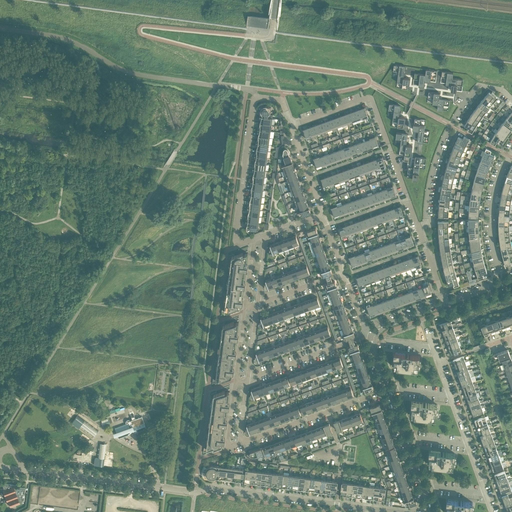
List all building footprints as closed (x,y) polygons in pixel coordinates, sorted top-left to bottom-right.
[(398,72),(398,77),(403,78),(403,77),(405,67),(394,65),(393,71),(398,72)] [(414,73),(412,95),(417,96),(433,98),(432,103),(438,104),(437,109),(443,110),(443,105),(449,105),(449,100),(453,100),(455,101),(457,85),(462,85),(463,80),(452,78),(453,73),(442,71),(440,82),(430,81),(431,76),(436,76),(437,71),(426,69),(425,75),(414,73)] [(403,78),(398,77),(397,82),(402,83),(402,88),(407,89),(409,78),(403,77),(403,78)] [(498,97),(496,95),(492,91),(490,93),(489,92),(485,96),(493,103),(497,99),(498,97)] [(493,103),(485,96),(481,101),(489,107),(493,103)] [(489,107),(481,101),(478,105),(477,105),(486,112),(489,107)] [(399,117),(399,116),(400,105),(389,104),(388,110),(394,110),(393,116),(399,117)] [(486,112),(477,105),(474,110),(483,116),(486,112)] [(267,107),(266,106),(265,106),(264,106),(263,107),(262,107),(262,108),(261,109),(261,110),(260,110),(260,111),(260,112),(261,113),(261,114),(262,115),(262,117),(259,116),(264,117),(266,117),(267,117),(269,118),(272,118),(273,115),(269,114),(270,113),(270,112),(270,111),(270,110),(270,109),(269,109),(269,108),(268,107),(267,107)] [(368,117),(365,107),(359,109),(362,118),(362,119),(368,117)] [(362,118),(359,109),(354,111),(357,120),(362,118),(362,119),(362,118)] [(483,116),(474,110),(471,115),(470,115),(479,121),(483,116)] [(357,120),(354,111),(349,113),(352,122),(357,120)] [(352,122),(349,113),(344,115),(347,123),(352,122)] [(347,123),(344,115),(339,117),(342,125),(347,123)] [(479,121),(470,115),(467,120),(476,125),(479,121)] [(271,125),(272,118),(269,118),(267,117),(266,117),(264,117),(259,116),(259,117),(262,117),(262,118),(261,118),(261,119),(261,120),(260,121),(260,122),(260,123),(263,123),(268,124),(271,125)] [(397,127),(403,128),(404,117),(399,116),(399,117),(393,116),(392,121),(398,122),(397,127)] [(342,125),(339,117),(334,118),(337,127),(342,125)] [(337,127),(334,118),(329,120),(332,129),(337,127)] [(407,178),(418,179),(420,163),(425,164),(426,158),(421,157),(423,141),(428,142),(429,136),(424,136),(425,125),(420,124),(420,119),(414,118),(414,123),(409,123),(408,126),(407,134),(396,132),(396,138),(401,139),(399,149),(405,150),(403,161),(407,161),(407,166),(408,166),(408,167),(407,178)] [(511,127),(511,123),(506,118),(502,123),(511,129),(511,127)] [(332,129),(329,120),(324,122),(327,131),(332,129)] [(476,125),(467,120),(464,125),(468,128),(467,130),(472,133),(473,130),(476,125)] [(327,131),(324,122),(318,124),(322,133),(327,131)] [(271,131),(271,125),(268,124),(263,123),(260,123),(260,124),(260,125),(260,126),(260,127),(260,128),(261,128),(260,130),(258,129),(262,130),(267,131),(271,131)] [(511,129),(502,123),(499,128),(498,128),(507,134),(511,129)] [(322,133),(318,124),(313,126),(317,135),(322,133)] [(317,135),(313,126),(308,128),(311,136),(312,136),(312,137),(312,136),(317,135)] [(311,136),(308,128),(303,129),(306,138),(307,139),(312,137),(312,136),(311,136)] [(507,134),(498,128),(495,133),(504,139),(507,134)] [(270,138),(271,131),(267,131),(262,130),(258,129),(258,130),(260,130),(260,131),(259,132),(259,133),(259,134),(258,135),(258,136),(261,137),(267,137),(270,138)] [(504,139),(495,133),(489,142),(495,145),(496,142),(500,144),(504,139)] [(269,144),(270,138),(267,137),(261,137),(258,136),(258,137),(258,138),(258,139),(258,140),(258,141),(259,142),(259,143),(256,142),(256,143),(261,143),(266,144),(269,144)] [(378,146),(375,137),(375,136),(369,138),(370,139),(373,148),(378,146)] [(465,146),(467,141),(469,138),(464,136),(462,138),(458,136),(456,142),(455,142),(465,146)] [(370,139),(369,138),(370,139),(365,141),(368,150),(373,148),(370,139)] [(368,150),(365,141),(360,143),(363,152),(368,150)] [(465,146),(455,142),(453,147),(463,151),(465,146)] [(268,151),(269,144),(266,144),(261,143),(256,143),(259,143),(258,144),(258,145),(257,146),(257,147),(257,148),(257,149),(256,149),(260,150),(265,150),(268,151)] [(363,152),(360,143),(355,145),(358,153),(363,152)] [(358,153),(355,145),(350,146),(353,155),(358,153)] [(353,155),(350,146),(345,148),(348,157),(353,155)] [(461,156),(463,151),(453,147),(451,153),(461,156)] [(348,157),(345,148),(339,150),(343,159),(348,157)] [(492,161),(494,155),(490,153),(491,150),(486,148),(482,156),(492,161)] [(267,157),(268,151),(265,150),(260,150),(256,149),(256,150),(256,151),(256,152),(256,153),(257,153),(257,154),(256,155),(257,155),(257,156),(254,155),(254,156),(259,156),(264,157),(267,157)] [(292,162),(288,150),(287,150),(287,149),(286,149),(285,149),(284,149),(283,150),(283,151),(283,154),(284,157),(283,158),(282,162),(284,161),(285,165),(292,162)] [(343,159),(339,150),(334,152),(338,161),(343,159)] [(338,161),(334,152),(329,154),(332,163),(338,161)] [(459,162),(461,157),(461,156),(451,153),(449,158),(459,162)] [(332,163),(329,154),(324,156),(327,164),(332,163)] [(266,164),(267,157),(264,157),(259,156),(254,156),(257,156),(257,157),(256,157),(256,158),(256,159),(255,160),(255,161),(255,162),(258,163),(263,163),(266,164)] [(319,157),(319,156),(313,158),(317,168),(322,166),(319,157)] [(327,164),(324,156),(319,157),(319,156),(319,157),(322,166),(327,164)] [(489,166),(492,161),(482,156),(480,162),(489,166)] [(385,166),(382,157),(377,159),(380,167),(380,169),(386,167),(385,166)] [(457,167),(459,162),(449,158),(447,164),(457,167)] [(380,167),(377,159),(372,161),(375,169),(380,168),(380,169),(380,167)] [(294,167),(292,162),(285,165),(284,161),(282,162),(281,162),(284,171),(294,167)] [(375,169),(372,161),(367,162),(370,171),(375,169)] [(265,170),(266,164),(263,163),(258,163),(255,162),(255,163),(255,164),(255,165),(255,166),(255,167),(255,168),(255,169),(253,169),(257,169),(262,170),(265,170)] [(370,171),(367,162),(362,164),(365,173),(370,171)] [(487,171),(489,166),(480,162),(478,168),(477,168),(487,171)] [(365,173),(362,164),(357,166),(360,175),(365,173)] [(455,172),(457,167),(447,164),(445,170),(455,172)] [(360,175),(357,166),(351,168),(355,177),(360,175)] [(296,172),(294,167),(284,171),(286,176),(296,172)] [(355,177),(351,168),(346,170),(350,178),(355,177)] [(486,177),(487,171),(477,168),(476,174),(475,174),(486,177)] [(265,177),(265,170),(262,170),(257,169),(253,169),(255,169),(255,170),(254,170),(254,171),(254,172),(253,173),(253,174),(253,175),(256,176),(261,177),(265,177)] [(350,178),(346,170),(341,172),(344,180),(350,178)] [(454,178),(455,172),(445,170),(444,175),(454,178)] [(297,177),(296,172),(286,176),(287,181),(297,177)] [(344,180),(341,172),(336,173),(339,182),(344,180)] [(339,182),(336,173),(331,175),(334,184),(339,182)] [(484,183),(486,177),(475,174),(474,180),(484,183)] [(264,183),(265,177),(261,177),(256,176),(253,175),(253,176),(253,177),(253,178),(253,179),(253,180),(253,181),(254,181),(254,182),(251,182),(255,182),(261,183),(264,183)] [(334,184),(331,175),(326,177),(329,186),(330,186),(330,187),(330,186),(334,184)] [(299,182),(297,177),(287,181),(289,186),(299,182)] [(329,186),(326,177),(321,179),(324,189),(330,187),(330,186),(329,186)] [(482,188),(484,183),(474,180),(472,186),(482,188)] [(263,190),(264,183),(261,183),(255,182),(251,182),(254,182),(253,183),(253,184),(252,185),(252,186),(252,187),(251,187),(251,189),(255,189),(260,190),(263,190)] [(301,187),(299,182),(289,186),(291,191),(301,187)] [(396,195),(393,186),(393,185),(387,187),(387,189),(388,189),(391,197),(396,195)] [(303,193),(301,187),(291,191),(293,196),(303,193)] [(387,189),(387,187),(387,188),(387,189),(383,190),(386,199),(391,197),(388,189),(387,189)] [(262,197),(263,190),(260,190),(255,189),(251,189),(251,190),(251,191),(251,192),(251,194),(252,194),(252,195),(249,195),(254,195),(259,196),(262,197)] [(386,199),(383,190),(378,192),(381,201),(386,199)] [(381,201),(378,192),(372,194),(376,203),(381,201)] [(305,198),(303,193),(293,196),(295,201),(305,198)] [(376,203),(372,194),(367,196),(370,205),(376,203)] [(261,203),(262,197),(259,196),(254,195),(249,195),(252,195),(252,197),(251,196),(251,197),(251,198),(250,200),(250,201),(250,202),(253,202),(258,203),(261,203)] [(370,205),(367,196),(362,198),(365,206),(370,205)] [(307,203),(305,198),(295,201),(296,206),(307,203)] [(365,206),(362,198),(357,200),(360,208),(365,206)] [(360,208),(357,200),(352,201),(355,210),(360,208)] [(355,210),(352,201),(347,203),(350,212),(355,210)] [(260,210),(261,203),(258,203),(253,202),(250,202),(249,203),(249,204),(250,204),(250,205),(250,206),(250,207),(250,208),(248,208),(247,208),(252,209),(257,209),(260,210)] [(297,212),(308,208),(307,203),(296,206),(298,211),(297,212)] [(350,212),(347,203),(342,205),(345,214),(350,212)] [(345,214),(342,205),(337,207),(337,206),(336,206),(337,206),(337,207),(340,216),(345,214)] [(336,206),(331,208),(335,217),(340,216),(337,207),(337,206),(336,206)] [(404,216),(400,206),(395,208),(398,217),(398,218),(404,216)] [(259,216),(260,210),(257,209),(252,209),(247,208),(250,208),(250,210),(249,210),(249,211),(248,213),(248,214),(248,215),(251,215),(256,216),(259,216)] [(310,213),(308,208),(297,212),(299,217),(310,213)] [(398,217),(395,208),(390,210),(393,219),(398,217),(398,218),(398,217)] [(393,219),(390,210),(385,212),(388,220),(393,219)] [(388,220),(385,212),(379,214),(383,222),(388,220)] [(383,222),(379,214),(374,215),(377,224),(383,222)] [(259,223),(259,216),(256,216),(251,215),(248,215),(248,216),(248,217),(248,218),(248,219),(248,220),(249,220),(248,221),(246,221),(250,222),(255,222),(259,223)] [(377,224),(374,215),(369,217),(372,226),(377,224)] [(372,226),(369,217),(364,219),(367,228),(372,226)] [(367,228),(364,219),(359,221),(362,230),(367,228)] [(258,229),(259,223),(255,222),(250,222),(246,221),(248,222),(248,223),(247,223),(247,224),(247,225),(247,226),(246,227),(246,228),(246,229),(246,230),(249,229),(250,228),(255,229),(258,230),(258,229)] [(362,230),(359,221),(354,223),(357,231),(362,230)] [(357,231),(354,223),(349,225),(352,233),(357,231)] [(352,233),(349,225),(344,226),(347,235),(348,236),(347,236),(348,236),(347,235),(352,233)] [(347,235),(344,226),(339,228),(342,238),(347,236),(348,236),(347,235)] [(317,233),(316,229),(316,228),(315,228),(314,228),(305,231),(307,237),(309,236),(317,233)] [(319,238),(317,233),(309,236),(307,237),(309,236),(310,241),(319,238)] [(414,245),(411,236),(410,235),(405,237),(405,238),(406,238),(409,247),(414,245)] [(299,244),(296,236),(290,237),(294,246),(299,244)] [(294,246),(290,237),(285,239),(289,248),(294,246)] [(405,238),(405,237),(405,238),(400,240),(404,248),(409,247),(406,238),(405,238)] [(321,243),(319,238),(310,241),(312,246),(321,243)] [(289,248),(285,239),(280,241),(283,250),(289,248)] [(404,248),(400,240),(395,242),(399,250),(404,248)] [(283,250),(280,241),(275,243),(278,252),(283,250)] [(399,250),(395,242),(390,243),(393,252),(399,250)] [(278,252),(275,243),(270,245),(271,247),(270,248),(269,248),(269,249),(269,252),(269,253),(270,254),(271,254),(272,254),(278,252)] [(314,251),(323,248),(321,243),(312,246),(310,247),(312,252),(314,251)] [(393,252),(390,243),(385,245),(388,254),(393,252)] [(388,254),(385,245),(380,247),(383,256),(388,254)] [(383,256),(380,247),(375,249),(378,258),(383,256)] [(325,253),(323,248),(314,251),(316,256),(325,253)] [(378,258),(375,249),(370,251),(373,259),(378,258)] [(481,251),(481,249),(470,251),(472,257),(482,255),(481,251)] [(373,259),(370,251),(365,253),(368,261),(373,259)] [(511,256),(511,251),(502,254),(503,259),(511,256)] [(244,281),(245,269),(246,269),(247,269),(247,268),(248,264),(246,264),(247,253),(242,255),(242,253),(234,256),(234,253),(229,255),(221,314),(240,307),(241,303),(242,303),(243,303),(243,302),(243,298),(241,298),(243,286),(244,286),(245,286),(245,285),(245,281),(244,281)] [(326,258),(325,253),(316,256),(318,261),(326,258)] [(368,261),(365,253),(360,254),(363,263),(368,261)] [(363,263),(360,254),(355,256),(355,255),(355,256),(358,265),(363,263)] [(355,256),(355,255),(349,257),(352,267),(358,265),(355,256)] [(421,265),(418,255),(413,257),(416,266),(415,266),(416,267),(421,265)] [(482,257),(482,255),(472,257),(473,263),(483,260),(482,257)] [(511,256),(503,259),(505,265),(507,264),(509,270),(507,270),(507,271),(511,268),(511,256)] [(416,266),(413,257),(408,259),(411,268),(415,266),(416,267),(415,266),(416,266)] [(328,263),(326,258),(318,261),(320,266),(328,263)] [(411,268),(408,259),(402,261),(406,270),(411,268)] [(453,266),(452,260),(442,263),(443,268),(453,266)] [(484,263),(483,260),(473,263),(475,269),(485,266),(484,263)] [(406,270),(402,261),(397,263),(401,272),(406,270)] [(330,268),(328,263),(320,266),(321,271),(319,272),(321,271),(321,272),(330,268)] [(401,272),(397,263),(392,265),(395,273),(401,272)] [(310,274),(306,265),(301,267),(304,276),(310,274)] [(395,273),(392,265),(387,267),(390,275),(395,273)] [(455,271),(453,266),(443,268),(445,274),(455,271)] [(486,270),(485,266),(475,269),(478,278),(483,276),(482,273),(487,272),(486,270)] [(304,276),(301,267),(296,269),(299,278),(304,276)] [(390,275),(387,267),(382,268),(385,277),(390,275)] [(332,273),(332,272),(330,268),(321,272),(321,271),(319,272),(321,278),(326,276),(327,279),(331,278),(330,275),(331,274),(332,273)] [(385,277),(382,268),(377,270),(380,279),(385,277)] [(299,278),(296,269),(291,271),(294,279),(299,278)] [(380,279),(377,270),(372,272),(375,281),(380,279)] [(294,279),(291,271),(286,273),(289,281),(294,279)] [(456,277),(455,271),(445,274),(446,280),(456,277)] [(375,281),(372,272),(367,274),(370,283),(375,281)] [(289,281),(286,273),(281,274),(284,283),(289,281)] [(284,283),(281,274),(276,276),(279,285),(284,283)] [(367,274),(362,276),(365,284),(366,286),(366,285),(365,284),(370,283),(367,274)] [(279,285),(276,276),(271,278),(274,287),(279,285)] [(365,284),(362,276),(356,278),(360,288),(366,286),(365,284)] [(457,278),(456,277),(446,280),(448,286),(453,284),(454,287),(459,285),(458,282),(457,278)] [(274,287),(271,278),(265,280),(266,282),(265,283),(265,284),(264,287),(264,288),(265,288),(265,289),(266,289),(267,289),(274,287)] [(336,286),(335,282),(335,281),(334,281),(333,281),(332,281),(331,279),(331,278),(327,279),(327,280),(328,283),(324,284),(326,290),(328,289),(336,286)] [(432,294),(429,285),(428,284),(423,286),(423,287),(426,296),(432,294)] [(338,291),(336,286),(328,289),(326,290),(328,289),(329,294),(338,291)] [(423,287),(418,289),(421,298),(426,296),(423,287)] [(421,298),(418,289),(413,291),(416,300),(421,298)] [(340,296),(338,291),(329,294),(331,299),(340,296)] [(416,300),(413,291),(408,293),(411,302),(416,300)] [(411,302),(408,293),(403,295),(406,303),(411,302)] [(406,303),(403,295),(398,296),(401,305),(406,303)] [(342,301),(340,296),(331,299),(333,304),(342,301)] [(401,305),(398,296),(393,298),(396,307),(401,305)] [(320,306),(317,297),(312,299),(315,307),(320,306)] [(396,307),(393,298),(388,300),(391,309),(396,307)] [(315,307),(312,299),(307,301),(310,309),(315,307)] [(391,309),(388,300),(383,302),(386,311),(391,309)] [(310,309),(307,301),(301,302),(305,311),(310,309)] [(344,306),(342,301),(333,304),(335,309),(344,306)] [(305,311),(301,302),(296,304),(300,313),(305,311)] [(386,311),(383,302),(377,304),(381,313),(386,311)] [(300,313),(296,304),(291,306),(294,315),(300,313)] [(372,306),(373,305),(372,304),(367,306),(370,316),(376,314),(372,306)] [(381,313),(377,304),(373,305),(372,306),(376,314),(381,313)] [(294,315),(291,306),(286,308),(289,317),(294,315)] [(337,314),(346,311),(344,306),(335,309),(333,310),(334,315),(337,314)] [(290,318),(289,317),(286,308),(281,310),(284,318),(285,320),(286,321),(289,319),(290,318)] [(284,318),(281,310),(276,312),(279,320),(284,318)] [(347,316),(346,311),(337,314),(339,319),(347,316)] [(279,320),(276,312),(271,313),(274,322),(279,320)] [(274,322),(271,313),(266,315),(269,324),(274,322)] [(269,324),(266,315),(260,317),(261,320),(260,320),(260,321),(259,324),(259,325),(260,325),(260,326),(261,326),(261,327),(262,326),(269,324)] [(349,321),(347,316),(339,319),(340,324),(349,321)] [(511,325),(508,316),(506,317),(506,316),(502,317),(508,333),(510,333),(508,328),(510,328),(510,325),(511,325)] [(508,333),(502,317),(499,318),(499,320),(497,320),(500,329),(502,328),(502,330),(505,330),(506,334),(508,333)] [(442,329),(452,326),(456,324),(455,323),(452,324),(450,320),(440,324),(442,329)] [(500,329),(497,320),(495,321),(495,320),(491,321),(497,337),(499,336),(498,332),(500,331),(499,329),(500,329)] [(342,330),(351,326),(349,321),(340,324),(342,330)] [(497,337),(491,321),(488,322),(488,323),(486,324),(489,333),(491,332),(492,334),(494,334),(495,338),(497,337)] [(235,350),(236,338),(237,338),(238,338),(238,337),(239,333),(237,333),(238,322),(233,324),(233,322),(225,325),(225,322),(220,324),(212,383),(231,377),(232,372),(233,372),(234,372),(234,371),(234,367),(233,367),(232,367),(234,355),(235,355),(236,355),(236,354),(236,350),(235,350)] [(489,333),(486,324),(485,325),(484,324),(480,325),(481,330),(482,330),(483,333),(485,337),(486,341),(488,340),(487,336),(489,335),(488,333),(489,333)] [(331,335),(328,326),(322,328),(325,337),(331,335)] [(353,331),(351,326),(342,330),(344,334),(342,335),(344,334),(344,335),(353,331)] [(444,334),(454,331),(457,329),(457,328),(453,329),(452,326),(442,329),(444,334)] [(325,337),(322,328),(317,330),(320,339),(325,337)] [(320,339),(317,330),(312,332),(315,341),(320,339)] [(354,336),(354,335),(353,331),(344,335),(344,334),(342,335),(344,341),(348,339),(349,341),(349,342),(354,341),(353,338),(354,337),(354,336)] [(456,336),(459,335),(459,333),(455,334),(454,331),(444,334),(445,340),(456,336)] [(315,341),(312,332),(307,334),(310,343),(315,341)] [(310,343),(307,334),(302,336),(305,344),(310,343)] [(305,344),(302,336),(297,338),(300,346),(305,344)] [(458,341),(461,340),(461,338),(457,339),(456,336),(445,340),(447,345),(458,341)] [(300,346),(297,338),(292,339),(295,348),(300,346)] [(295,348),(292,339),(287,341),(290,350),(295,348)] [(290,350),(287,341),(282,343),(285,352),(290,350)] [(350,352),(359,349),(358,345),(357,344),(356,344),(355,344),(354,343),(354,341),(349,342),(350,344),(351,346),(346,347),(349,353),(350,352)] [(460,346),(463,345),(462,343),(459,344),(458,341),(447,345),(449,350),(460,346)] [(285,352),(282,343),(276,345),(280,354),(285,352)] [(280,354),(276,345),(271,347),(275,355),(280,354)] [(461,351),(465,350),(464,348),(461,349),(460,346),(449,350),(451,355),(461,351)] [(275,355),(271,347),(266,349),(269,357),(275,355)] [(269,357),(266,349),(261,350),(264,359),(269,357)] [(361,354),(359,349),(350,352),(352,357),(361,354)] [(511,353),(510,355),(508,349),(497,353),(493,355),(494,357),(498,356),(500,360),(511,355),(511,353)] [(264,359),(261,350),(256,352),(257,355),(256,355),(255,355),(255,356),(255,359),(255,360),(255,361),(256,361),(257,362),(258,362),(264,359)] [(418,370),(420,356),(394,352),(393,358),(394,358),(393,367),(418,370)] [(363,359),(361,354),(352,357),(354,362),(363,359)] [(511,361),(511,359),(511,358),(511,357),(511,355),(500,360),(502,360),(503,364),(511,361)] [(465,362),(469,360),(468,359),(465,360),(463,356),(453,360),(455,365),(465,362)] [(343,366),(340,357),(335,359),(338,368),(343,366)] [(338,368),(335,359),(329,361),(333,370),(338,368)] [(365,364),(364,362),(363,359),(354,362),(356,367),(365,364)] [(333,370),(329,361),(324,363),(328,372),(333,370)] [(511,366),(511,361),(503,364),(500,365),(502,370),(505,369),(511,366)] [(467,367),(470,365),(470,364),(466,365),(465,362),(455,365),(457,370),(467,367)] [(328,372),(324,363),(319,365),(322,373),(328,372)] [(366,369),(365,364),(356,367),(358,372),(366,369)] [(322,373),(319,365),(314,366),(317,375),(322,373)] [(317,375),(314,366),(309,368),(312,377),(317,375)] [(469,372),(472,371),(472,369),(468,370),(467,367),(457,370),(458,376),(469,372)] [(312,377),(309,368),(304,370),(307,379),(312,377)] [(368,374),(366,369),(358,372),(359,377),(368,374)] [(307,379),(304,370),(299,372),(302,381),(307,379)] [(302,381),(299,372),(294,374),(297,383),(302,381)] [(471,377),(474,376),(474,374),(470,375),(469,372),(458,376),(460,381),(471,377)] [(297,383),(294,374),(289,376),(292,384),(297,383)] [(370,379),(368,374),(359,377),(361,382),(370,379)] [(290,385),(287,376),(282,378),(285,387),(290,385)] [(472,382),(476,381),(475,379),(472,380),(471,377),(460,381),(462,386),(472,382)] [(285,387),(282,378),(277,380),(280,389),(285,387)] [(372,384),(370,379),(361,382),(363,387),(372,384)] [(280,389),(277,380),(272,382),(275,391),(280,389)] [(275,391),(272,382),(267,384),(270,392),(275,391)] [(474,387),(478,386),(477,384),(474,385),(472,382),(462,386),(464,391),(474,387)] [(270,392),(267,384),(262,385),(265,394),(270,392)] [(373,389),(373,388),(372,384),(363,387),(361,388),(363,393),(372,390),(373,390),(373,389)] [(265,394),(262,385),(256,387),(259,396),(265,394)] [(348,398),(354,396),(350,385),(345,387),(345,389),(348,398)] [(259,396),(256,387),(251,389),(252,392),(251,392),(251,393),(250,393),(250,396),(250,397),(250,398),(251,398),(252,398),(253,398),(259,396)] [(476,392),(480,391),(479,389),(476,391),(474,387),(464,391),(466,396),(476,392)] [(348,398),(345,389),(340,391),(343,400),(348,398)] [(226,419),(227,407),(228,407),(229,407),(229,406),(230,402),(228,402),(229,391),(224,393),(224,391),(216,394),(216,392),(211,394),(203,452),(222,446),(223,441),(223,442),(224,442),(224,441),(225,441),(225,440),(225,436),(224,436),(223,436),(225,424),(226,424),(227,424),(227,423),(227,419),(226,419)] [(343,400),(340,391),(335,393),(338,401),(343,400)] [(478,397),(482,396),(481,395),(477,396),(476,392),(466,396),(468,401),(478,397)] [(338,401),(335,393),(330,395),(333,403),(338,401)] [(333,403),(330,395),(325,396),(328,405),(333,403)] [(328,405),(325,396),(320,398),(323,407),(328,405)] [(480,403),(483,401),(483,400),(479,401),(478,397),(468,401),(470,406),(480,403)] [(323,407),(320,398),(315,400),(318,409),(323,407)] [(318,409),(315,400),(310,402),(313,411),(318,409)] [(437,410),(437,405),(411,401),(411,407),(412,407),(411,416),(435,419),(437,410)] [(313,411),(310,402),(305,404),(308,412),(313,411)] [(482,408),(485,406),(485,405),(481,406),(480,403),(470,406),(471,411),(482,408)] [(308,412),(305,404),(299,406),(302,414),(308,412)] [(381,409),(379,404),(369,408),(371,413),(372,413),(381,409)] [(301,415),(298,406),(293,408),(296,417),(301,415)] [(296,417),(293,408),(288,410),(291,419),(296,417)] [(484,413),(487,411),(486,410),(483,411),(482,408),(471,411),(473,417),(484,413)] [(383,415),(381,409),(372,413),(371,413),(372,413),(373,418),(383,415)] [(291,419),(288,410),(282,412),(286,420),(291,419)] [(286,420),(282,412),(277,414),(280,422),(286,420)] [(363,422),(360,413),(354,415),(358,424),(363,422)] [(126,424),(114,428),(116,432),(115,432),(116,435),(117,435),(118,438),(128,435),(127,433),(127,431),(130,430),(133,429),(134,431),(145,427),(144,423),(142,416),(135,419),(133,414),(130,416),(132,420),(130,420),(129,419),(128,419),(127,420),(126,420),(126,421),(125,422),(125,423),(126,424)] [(280,422),(277,414),(272,415),(275,424),(280,422)] [(275,424),(272,415),(267,417),(270,426),(275,424)] [(358,424),(354,415),(349,416),(353,426),(358,424)] [(385,420),(383,415),(373,418),(375,423),(385,420)] [(353,426),(349,416),(344,418),(348,428),(353,426)] [(487,422),(490,420),(490,419),(486,420),(485,416),(474,420),(476,425),(487,422)] [(270,426),(267,417),(262,419),(265,428),(270,426)] [(348,428),(344,418),(339,420),(342,429),(343,429),(343,430),(343,429),(348,428)] [(265,428),(262,419),(257,421),(260,430),(265,428)] [(98,431),(84,420),(80,426),(89,433),(93,437),(98,431)] [(342,429),(339,420),(334,422),(337,432),(343,430),(343,429),(342,429)] [(386,425),(385,420),(375,423),(377,428),(386,425)] [(260,430),(257,421),(252,423),(255,431),(260,430)] [(489,427),(492,425),(491,424),(488,425),(487,422),(476,425),(478,430),(489,427)] [(255,431),(252,423),(246,425),(247,427),(246,427),(246,428),(245,431),(245,432),(246,433),(246,434),(247,434),(248,434),(255,431)] [(333,433),(331,428),(329,424),(324,426),(327,435),(333,433)] [(388,430),(386,425),(377,428),(379,433),(388,430)] [(327,435),(324,426),(319,427),(322,437),(327,435),(327,436),(327,435)] [(322,437),(319,427),(314,429),(317,439),(322,437)] [(480,435),(490,432),(494,430),(493,429),(490,430),(489,427),(478,430),(480,435)] [(317,439),(314,429),(309,431),(312,440),(317,439)] [(390,435),(388,430),(379,433),(381,438),(390,435)] [(312,440),(309,431),(303,433),(307,442),(312,440)] [(482,441),(492,437),(496,436),(495,434),(492,435),(490,432),(480,435),(482,441)] [(307,442),(303,433),(298,435),(302,444),(307,442)] [(302,444),(298,435),(293,437),(297,446),(302,444)] [(392,440),(390,435),(381,438),(383,443),(392,440)] [(297,446),(293,437),(288,438),(291,448),(297,446)] [(494,442),(498,441),(497,439),(493,440),(492,437),(482,441),(484,446),(494,442)] [(291,448),(288,438),(283,440),(286,450),(291,448)] [(286,450),(283,440),(278,442),(281,451),(286,450)] [(394,445),(392,440),(383,443),(385,449),(394,445)] [(281,451),(278,442),(273,444),(276,453),(281,451)] [(496,447),(499,446),(499,444),(495,445),(494,442),(484,446),(486,451),(496,447)] [(105,459),(106,444),(99,443),(97,458),(105,459)] [(276,453),(273,444),(268,446),(271,455),(276,453)] [(271,455),(268,446),(263,448),(265,454),(262,455),(263,457),(262,457),(263,458),(271,455)] [(396,452),(394,447),(385,450),(387,455),(396,452)] [(498,452),(501,451),(501,449),(497,451),(496,447),(486,451),(487,456),(498,452)] [(265,454),(263,448),(251,452),(250,452),(250,453),(249,453),(249,454),(246,454),(246,455),(249,454),(249,455),(250,455),(250,456),(251,456),(255,457),(258,456),(259,457),(262,457),(263,457),(262,455),(265,454)] [(453,468),(455,453),(429,450),(428,456),(429,456),(428,465),(453,468)] [(398,457),(396,452),(387,455),(389,460),(398,457)] [(500,457),(503,456),(503,454),(499,456),(498,452),(487,456),(489,461),(500,457)] [(400,462),(398,457),(389,460),(391,465),(400,462)] [(501,462),(505,461),(504,460),(501,461),(500,457),(489,461),(491,466),(501,463),(501,462)] [(402,467),(400,462),(391,465),(392,471),(402,467)] [(503,468),(507,466),(506,465),(503,466),(501,463),(491,466),(493,472),(503,468)] [(227,471),(228,467),(219,466),(219,470),(219,472),(218,475),(218,479),(220,479),(221,479),(221,478),(222,478),(226,479),(227,476),(227,471)] [(236,472),(236,468),(228,467),(227,471),(227,476),(226,479),(231,480),(232,480),(234,481),(235,477),(236,472)] [(404,472),(402,467),(392,471),(394,476),(404,472)] [(244,473),(245,470),(236,468),(236,472),(235,477),(234,481),(237,481),(238,481),(243,481),(243,478),(244,473)] [(218,475),(219,472),(216,472),(215,473),(206,472),(202,471),(202,472),(202,473),(202,474),(202,475),(203,476),(206,475),(206,476),(207,477),(208,478),(209,479),(210,479),(211,479),(212,479),(212,480),(212,479),(213,479),(213,478),(216,478),(218,479),(218,475)] [(506,476),(510,475),(509,474),(506,475),(505,471),(494,475),(496,480),(506,476)] [(405,478),(404,472),(394,476),(396,481),(405,478)] [(508,481),(511,480),(511,479),(508,480),(506,476),(496,480),(498,485),(508,482),(508,481)] [(407,483),(405,478),(396,481),(398,486),(407,483)] [(510,487),(511,485),(511,484),(510,485),(508,482),(498,485),(500,490),(510,487)] [(23,502),(25,488),(19,487),(19,490),(16,490),(17,487),(13,486),(13,485),(1,483),(4,490),(5,490),(9,500),(8,501),(11,507),(23,502)] [(409,488),(407,483),(398,486),(400,491),(409,488)] [(511,492),(511,491),(511,489),(511,490),(510,487),(500,490),(502,495),(511,492)] [(402,496),(411,493),(409,488),(400,491),(398,492),(400,497),(402,496)] [(511,491),(511,492),(502,495),(503,501),(511,497),(511,491)] [(413,498),(411,493),(402,496),(404,501),(413,498)] [(511,497),(503,501),(505,506),(511,503),(511,497)] [(414,500),(413,500),(413,498),(404,501),(406,505),(405,505),(405,506),(412,507),(413,507),(414,507),(414,506),(415,506),(415,505),(416,505),(416,504),(416,503),(416,502),(416,501),(415,501),(414,500)] [(471,511),(472,508),(472,502),(447,499),(446,505),(447,505),(446,509),(446,511),(471,511)]
